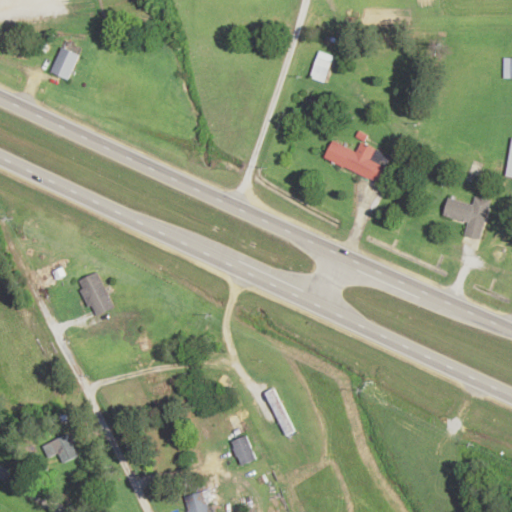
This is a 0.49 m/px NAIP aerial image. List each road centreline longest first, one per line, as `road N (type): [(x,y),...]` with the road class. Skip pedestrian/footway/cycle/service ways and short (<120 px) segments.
road 1 (trunk): [(343,259),(0,98)]
road 2 (trunk): [(0,157),(320,306)]
road 3 (residential): [(149,511),(20,268)]
road 4 (trunk): [(320,306),(511,395)]
road 5 (trunk): [(511,331),(343,259)]
